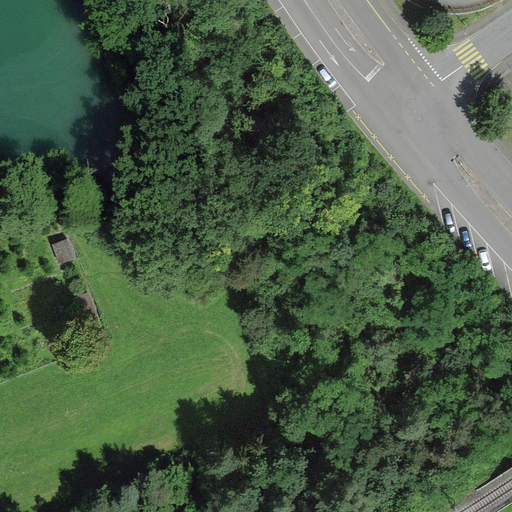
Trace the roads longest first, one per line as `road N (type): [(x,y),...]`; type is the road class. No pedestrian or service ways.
road 1 (unclassified): [(389,119),(511,250)]
road 2 (unclassified): [(299,0),(389,119)]
road 3 (unclassified): [(511,197),(425,92)]
